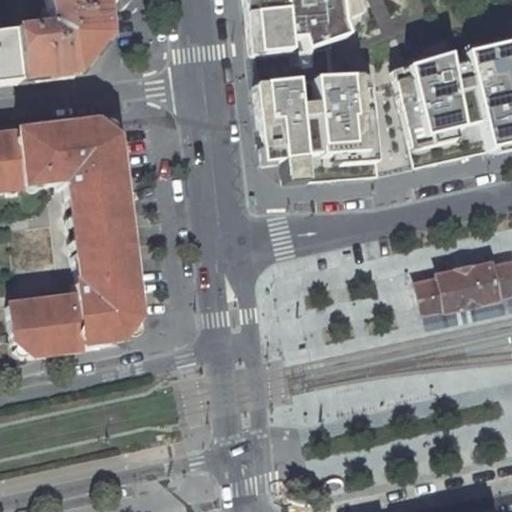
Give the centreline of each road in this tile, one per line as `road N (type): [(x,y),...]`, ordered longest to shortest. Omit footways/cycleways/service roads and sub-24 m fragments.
road 1 (residential): [(231,238),(511,187)]
road 2 (residential): [(116,94),(144,342)]
road 3 (residential): [(244,347),(0,399)]
road 4 (residential): [(0,505),(150,473),(234,511)]
road 5 (residential): [(205,0),(231,238)]
road 6 (residential): [(244,347),(267,511)]
